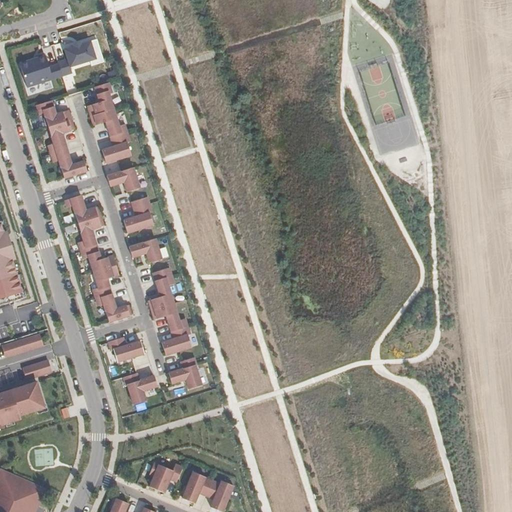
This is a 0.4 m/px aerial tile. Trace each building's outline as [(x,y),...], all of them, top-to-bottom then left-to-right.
[(58,65),(62,77),(72,73),(70,67),(96,59),(91,41),(82,44),(81,42),(73,45),(73,47),(64,50),(67,59),(58,62),(58,65)] [(49,68),(45,56),(19,64),(27,88),(62,77),(58,65),(49,68)] [(88,106),(91,116),(114,109),(109,95),(112,94),(109,83),(95,87),(100,103),(88,106)] [(52,101),(36,106),(39,115),(44,113),(48,128),(71,121),(68,111),(56,115),(52,101)] [(114,109),(91,116),(94,126),(106,122),(111,138),(127,133),(125,125),(119,126),(114,109)] [(71,121),(48,128),(54,144),(48,146),(51,155),(67,150),(62,134),(74,130),(71,121)] [(127,133),(111,138),(113,147),(102,151),(106,164),(131,156),(127,143),(130,142),(127,133)] [(67,150),(51,155),(54,163),(59,161),(64,179),(87,171),(84,161),(72,165),(67,150)] [(140,189),(133,168),(107,176),(110,187),(124,182),(127,193),(140,189)] [(81,196),(65,201),(67,208),(73,206),(78,224),(101,217),(98,207),(86,211),(81,196)] [(152,213),(147,197),(132,202),(136,217),(124,221),(128,234),(153,225),(150,213),(152,213)] [(101,217),(78,224),(83,242),(78,243),(81,252),(97,247),(92,230),(104,226),(101,217)] [(13,304),(27,299),(24,289),(20,274),(19,274),(15,259),(7,233),(6,233),(3,221),(0,222),(0,220),(0,309),(14,305),(13,304)] [(162,260),(155,239),(129,247),(132,258),(146,253),(149,263),(162,260)] [(101,260),(97,247),(81,252),(83,259),(89,258),(93,273),(116,266),(113,256),(101,260)] [(116,266),(93,273),(98,288),(93,290),(95,298),(111,293),(107,279),(119,275),(116,266)] [(169,268),(153,273),(160,297),(148,301),(151,310),(174,303),(168,286),(174,284),(169,268)] [(111,293),(95,298),(98,306),(104,305),(109,322),(131,315),(128,306),(116,309),(111,293)] [(174,303),(151,310),(154,320),(167,316),(171,332),(188,327),(185,319),(179,321),(174,303)] [(188,327),(171,332),(173,339),(161,343),(165,356),(192,348),(188,335),(190,335),(188,327)] [(132,333),(123,336),(125,343),(134,341),(132,333)] [(5,358),(44,346),(40,334),(1,345),(5,358)] [(118,362),(144,354),(140,342),(126,346),(123,338),(108,342),(111,351),(114,350),(118,362)] [(189,390),(202,386),(195,366),(197,365),(194,358),(181,362),(183,369),(168,373),(172,384),(186,380),(189,390)] [(22,367),(26,380),(52,372),(48,359),(22,367)] [(158,387),(154,377),(139,382),(137,374),(123,378),(126,386),(128,386),(134,406),(146,402),(143,392),(158,387)] [(36,383),(0,394),(0,425),(3,425),(20,419),(19,416),(45,408),(36,383)] [(65,419),(70,417),(67,408),(61,410),(65,419)] [(154,476),(150,487),(164,493),(170,479),(177,482),(183,468),(175,465),(173,471),(154,463),(150,475),(154,476)] [(0,511),(34,511),(44,490),(1,471),(0,472),(0,511)] [(193,472),(182,499),(194,504),(199,493),(214,499),(211,508),(221,511),(222,511),(233,486),(221,481),(220,484),(205,478),(205,477),(193,472)] [(153,511),(144,508),(142,511),(126,511),(125,511),(128,503),(117,499),(111,511),(153,511)]
